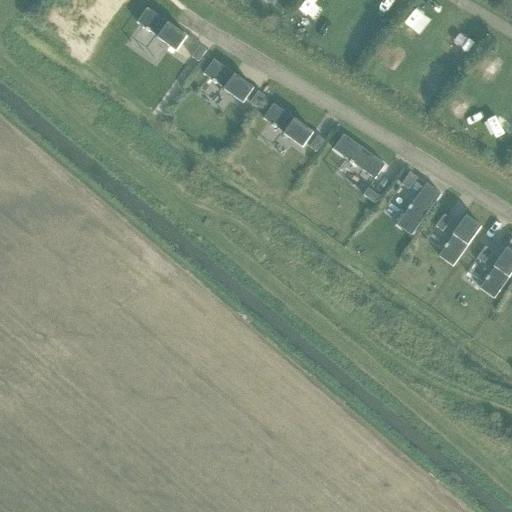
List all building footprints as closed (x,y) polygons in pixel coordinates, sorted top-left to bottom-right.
[(177,53),(187,38),(147,9),(137,24),(146,30),(145,31),(149,34),(149,32),(158,39),(158,40),(177,53)] [(198,63),(206,52),(200,47),(192,58),(198,63)] [(243,105),(254,90),(214,61),(204,76),(213,82),(212,83),(215,85),(216,84),(225,90),(224,91),(243,105)] [(257,109),(265,98),(259,93),(250,105),(257,109)] [(303,149),(313,134),(273,106),(263,120),(272,126),(271,127),(275,130),(276,129),(284,135),(284,136),(303,149)] [(383,165),(343,136),(332,151),(351,164),(352,163),(361,170),(360,171),(363,173),(364,172),(373,179),(383,165)] [(317,154),(325,142),(318,138),(310,149),(317,154)] [(418,179),(411,174),(403,186),(410,190),(418,179)] [(354,180),(349,186),(360,195),(365,188),(354,180)] [(413,236),(442,196),(426,185),(413,204),(414,205),(408,214),(407,213),(404,216),(406,217),(399,226),(413,236)] [(451,221),(444,216),(436,227),(443,232),(451,221)] [(453,268),(481,228),(466,217),(461,225),(452,236),(453,237),(447,246),(446,245),(444,248),(445,249),(442,253),(439,258),(453,268)] [(492,253),(485,248),(477,260),(482,263),(484,264),(492,253)] [(494,300),(511,274),(511,252),(507,249),(505,252),(500,259),(495,266),(493,268),(494,269),(488,278),(487,277),(485,280),(486,281),(482,286),(480,290),(494,300)]
